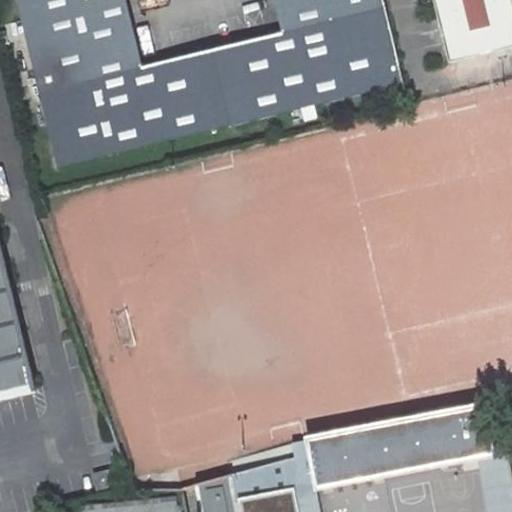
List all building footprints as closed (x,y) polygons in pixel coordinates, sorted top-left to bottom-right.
[(144,68),(127,0),(17,0),(59,168),(384,89),(403,85),(405,84),(384,0),(275,0),(284,34),(144,68)] [(511,0),(435,0),(451,64),(511,49),(511,0)] [(408,102),(403,85),(384,89),(389,107),(408,102)] [(0,240),(0,399),(37,391),(0,240)] [(495,455),(486,406),(309,440),(319,489),(495,455)] [(237,511),(231,476),(199,484),(204,511),(237,511)] [(299,511),(295,488),(239,500),(241,511),(299,511)] [(84,507),(84,511),(177,511),(176,497),(84,507)]
